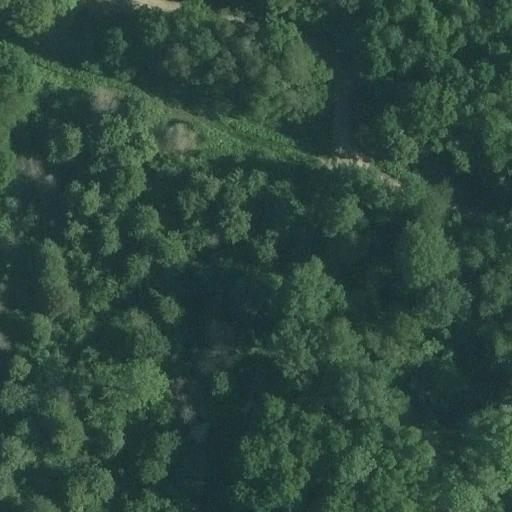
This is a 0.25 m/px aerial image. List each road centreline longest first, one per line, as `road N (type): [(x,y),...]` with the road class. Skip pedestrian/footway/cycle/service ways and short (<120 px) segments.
road 1 (track): [(136,0),(323,53)]
road 2 (track): [(341,148),(386,184),(511,229)]
